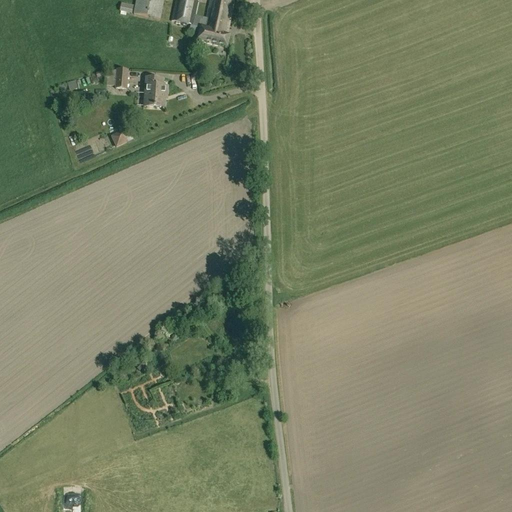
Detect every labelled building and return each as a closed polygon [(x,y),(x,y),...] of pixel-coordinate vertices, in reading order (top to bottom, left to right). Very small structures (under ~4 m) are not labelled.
[(137,0),(135,14),(161,20),(164,0),(137,0)] [(177,0),(172,21),(189,25),(188,29),(194,30),(195,28),(201,29),(198,41),(228,48),(230,37),(228,36),(235,0),(210,0),(207,19),(196,17),(199,2),(189,0),(177,0)] [(122,3),(121,12),(132,14),(134,6),(122,3)] [(117,70),(117,71),(108,71),(107,86),(116,87),(115,89),(127,90),(130,72),(117,70)] [(145,107),(165,109),(166,96),(168,96),(169,88),(163,87),(164,80),(147,79),(145,107)] [(88,81),(84,85),(91,90),(94,86),(88,81)] [(187,106),(189,113),(199,110),(197,103),(187,106)] [(116,149),(128,144),(122,132),(120,127),(110,132),(112,137),(111,137),(116,149)] [(154,357),(147,361),(158,381),(165,378),(154,357)]
